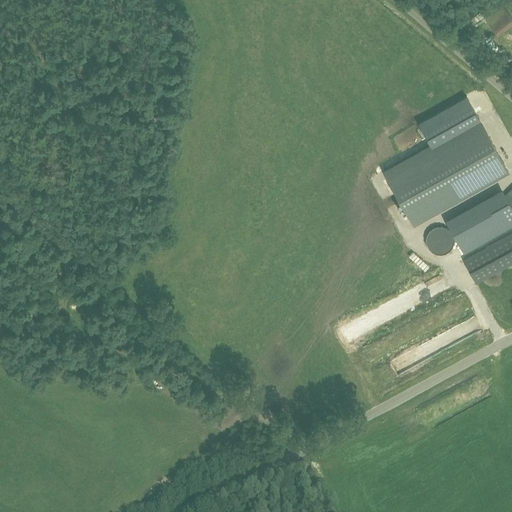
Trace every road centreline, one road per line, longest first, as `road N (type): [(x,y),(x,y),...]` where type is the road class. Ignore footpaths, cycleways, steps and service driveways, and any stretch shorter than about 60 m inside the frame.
road 1 (unclassified): [(188,511),(511,334)]
road 2 (unclassified): [(511,99),(394,0)]
